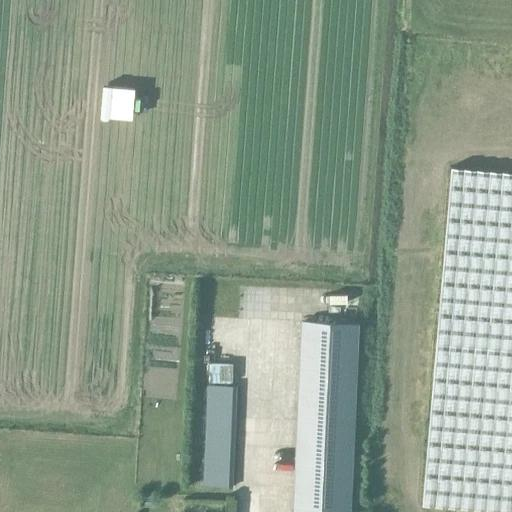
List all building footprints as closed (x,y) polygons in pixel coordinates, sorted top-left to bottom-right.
[(511,170),(453,165),(422,501),(511,509),(511,170)] [(249,307),(249,281),(224,280),(224,307),(249,307)] [(253,319),(243,320),(244,339),(254,339),(253,319)] [(292,511),(349,511),(358,325),(302,322),(292,511)] [(203,487),(232,488),(237,387),(208,386),(203,487)] [(287,447),(288,422),(267,421),(266,446),(287,447)]
